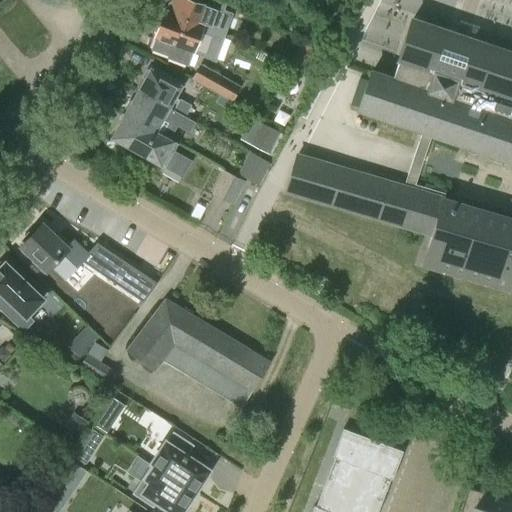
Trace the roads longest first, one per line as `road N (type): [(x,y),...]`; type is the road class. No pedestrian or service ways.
road 1 (residential): [(252,511),(337,324),(15,144)]
road 2 (residential): [(15,144),(98,0)]
